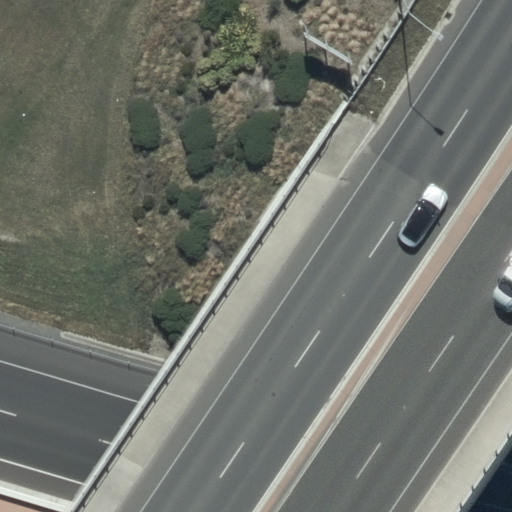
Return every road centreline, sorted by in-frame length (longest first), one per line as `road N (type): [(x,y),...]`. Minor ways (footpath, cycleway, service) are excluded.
road 1 (secondary): [(193,511),(511,36)]
road 2 (motorway): [(0,408),(349,511)]
road 3 (secondary): [(511,264),(344,511)]
